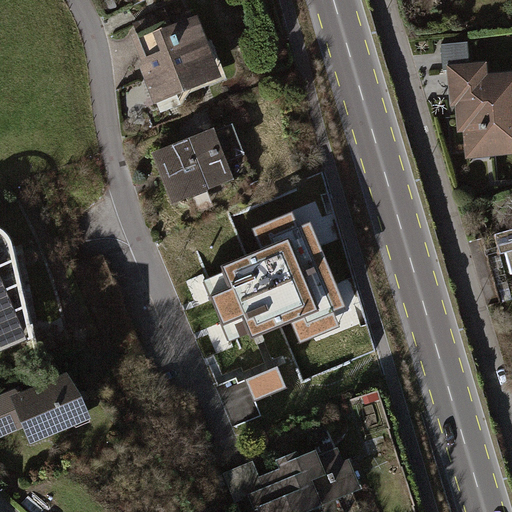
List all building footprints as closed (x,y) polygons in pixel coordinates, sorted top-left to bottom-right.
[(117,0),(122,13),(159,0),(117,0)] [(200,33),(140,51),(159,113),(219,94),(200,33)] [(511,78),(459,79),(460,161),(511,160),(511,78)] [(222,133),(158,159),(182,219),(247,193),(222,133)] [(0,350),(29,334),(5,229),(0,228),(0,350)] [(255,234),(194,257),(215,310),(276,287),(255,234)] [(511,235),(492,243),(506,280),(511,277),(511,235)] [(299,332),(233,352),(250,406),(316,386),(299,332)] [(17,392),(0,397),(0,435),(19,429),(27,454),(88,434),(72,386),(21,403),(17,392)] [(340,428),(274,449),(293,511),(313,511),(362,496),(340,428)]
